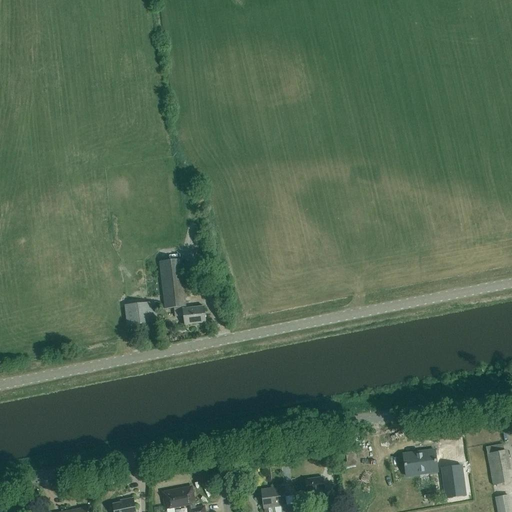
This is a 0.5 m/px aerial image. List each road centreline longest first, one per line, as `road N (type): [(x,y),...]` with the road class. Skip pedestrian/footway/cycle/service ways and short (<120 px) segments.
road 1 (tertiary): [(511,283),(0,385)]
road 2 (tertiary): [(218,441),(511,400)]
road 3 (tertiary): [(0,484),(218,441)]
